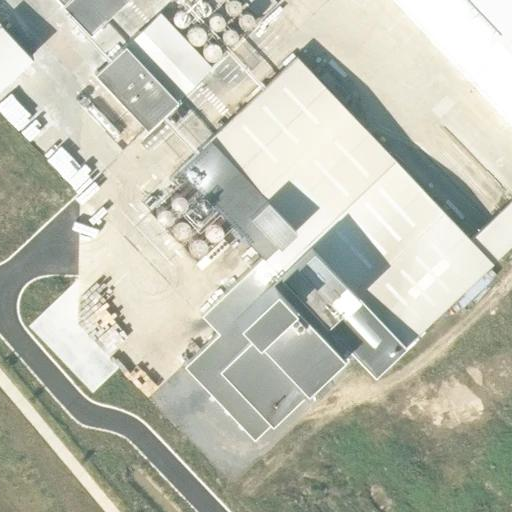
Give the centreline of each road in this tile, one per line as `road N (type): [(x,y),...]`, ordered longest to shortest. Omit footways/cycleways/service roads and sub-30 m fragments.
road 1 (unknown): [(125,177),(316,22)]
road 2 (unknown): [(316,22),(454,179)]
road 3 (unknown): [(16,0),(116,148),(125,177)]
